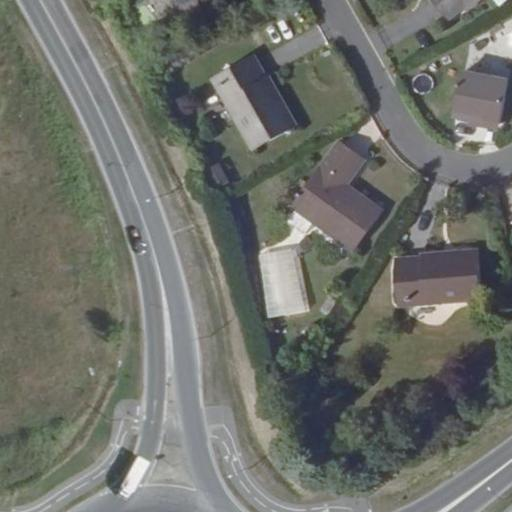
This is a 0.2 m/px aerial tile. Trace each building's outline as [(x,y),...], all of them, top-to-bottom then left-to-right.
[(194,0),(201,12),(221,0),(194,0)] [(433,0),(449,18),(470,0),(433,0)] [(295,125),(254,54),(212,77),(253,149),(295,125)] [(507,79),(463,69),(454,115),(499,123),(507,79)] [(368,174),(339,151),(298,204),(353,246),(381,209),(356,190),(368,174)] [(478,257),(397,259),(399,306),(479,304),(478,257)]
